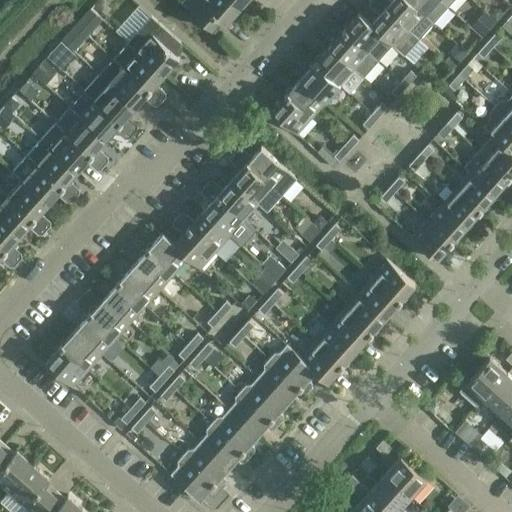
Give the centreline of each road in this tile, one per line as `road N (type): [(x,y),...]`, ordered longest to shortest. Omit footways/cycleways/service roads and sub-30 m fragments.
road 1 (residential): [(0,323),(128,178),(185,138),(308,0)]
road 2 (residential): [(155,511),(0,374)]
road 3 (residential): [(496,511),(374,400)]
road 4 (residential): [(374,400),(481,280)]
road 5 (residential): [(271,511),(374,400)]
